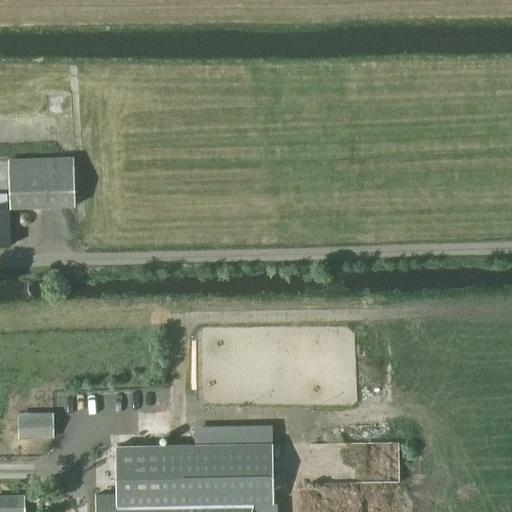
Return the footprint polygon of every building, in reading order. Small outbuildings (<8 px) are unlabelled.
[(10,209),(76,207),(74,157),(8,159),(10,209)] [(0,246),(10,246),(9,241),(8,194),(0,194),(0,246)] [(54,438),(53,419),(19,419),(19,438),(54,438)] [(95,511),(252,511),(253,503),(273,503),(272,444),(116,446),(117,494),(96,495),(95,511)] [(0,511),(25,511),(25,496),(0,496),(0,511)]
